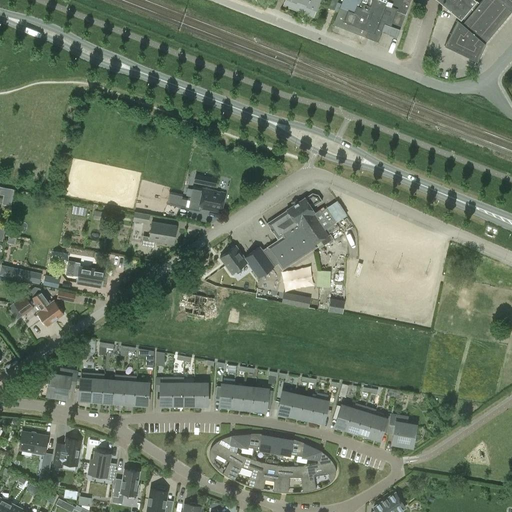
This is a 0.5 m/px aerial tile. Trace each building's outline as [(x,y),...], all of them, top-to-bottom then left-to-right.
[(298,11),(302,0),(285,0),(284,5),(298,11)] [(319,0),(302,0),(298,11),(313,17),(319,0)] [(334,10),(337,0),(331,0),(328,8),(334,10)] [(342,0),(333,24),(378,42),(382,32),(397,37),(411,0),(342,0)] [(511,11),(511,0),(482,0),(479,3),(475,0),(437,0),(458,18),(444,46),(477,61),(485,44),(485,43),(511,11)] [(205,175),(203,184),(215,187),(217,178),(206,176),(205,175)] [(0,185),(0,192),(4,194),(2,203),(10,205),(14,188),(0,185)] [(203,187),(203,189),(193,187),(188,209),(199,211),(199,207),(221,212),(226,192),(203,187)] [(183,198),(183,194),(169,191),(166,204),(186,208),(188,199),(183,198)] [(293,204),(287,209),(271,219),(282,236),(299,225),(312,245),(316,242),(320,240),(324,245),(333,238),(330,233),(339,227),(335,222),(336,222),(326,207),(321,210),(320,209),(315,212),(312,207),(322,200),(318,194),(312,192),(305,197),(305,196),(298,201),(296,198),(292,201),(293,204)] [(133,221),(148,223),(149,214),(134,211),(133,221)] [(261,266),(255,271),(259,277),(274,266),(274,265),(278,263),(282,270),(319,246),(316,242),(312,245),(299,225),(282,236),(271,219),(267,222),(278,239),(267,246),(268,247),(263,250),(262,249),(261,250),(265,255),(261,258),(264,262),(260,265),(261,266)] [(151,232),(150,236),(143,235),(141,245),(154,247),(155,240),(173,243),(176,225),(152,221),(151,232)] [(248,262),(255,271),(261,266),(260,265),(264,262),(261,258),(265,255),(261,250),(262,249),(260,246),(245,257),(236,245),(220,256),(233,273),(248,262)] [(74,272),(78,272),(76,283),(101,287),(104,270),(79,266),(75,266),(76,261),(68,260),(65,275),(74,276),(74,272)] [(35,273),(22,270),(2,266),(0,273),(38,282),(40,274),(35,273)] [(284,289),(313,283),(310,266),(281,271),(284,289)] [(494,266),(491,279),(508,283),(511,269),(494,266)] [(317,270),(316,286),(329,287),(330,270),(317,270)] [(44,280),(43,284),(58,288),(60,278),(45,275),(44,280)] [(60,316),(61,317),(63,315),(63,314),(64,313),(54,299),(51,302),(47,295),(42,290),(40,291),(36,287),(33,289),(56,320),(60,316)] [(37,312),(48,326),(49,325),(50,325),(52,324),(52,322),(56,320),(33,289),(33,288),(22,296),(21,296),(13,303),(22,315),(22,316),(34,307),(34,306),(36,305),(39,310),(37,312)] [(74,299),(75,292),(60,289),(58,296),(74,299)] [(281,303),(308,306),(309,294),(282,291),(281,303)] [(344,300),(330,298),(328,311),(342,313),(344,300)] [(175,325),(175,326),(187,328),(186,334),(192,335),(194,321),(189,320),(192,305),(178,303),(178,304),(178,307),(175,325)] [(156,319),(153,333),(160,334),(161,328),(173,330),(174,330),(175,326),(175,325),(178,307),(177,307),(163,305),(161,320),(156,319)] [(203,313),(199,338),(212,340),(217,315),(203,313)] [(217,315),(212,340),(226,342),(230,318),(217,315)] [(121,318),(118,333),(125,334),(124,340),(136,342),(136,336),(141,336),(144,322),(121,318)] [(230,318),(226,342),(239,345),(243,320),(230,318)] [(243,320),(239,345),(252,347),(256,322),(243,320)] [(256,322),(252,347),(266,349),(270,324),(256,322)] [(274,328),(270,350),(282,352),(286,330),(274,328)] [(286,330),(282,352),(294,354),(298,332),(286,330)] [(298,332),(294,354),(306,356),(310,335),(298,332)] [(316,335),(312,357),(325,359),(328,338),(316,335)] [(328,338),(325,359),(336,361),(340,340),(328,338)] [(357,339),(353,364),(366,366),(371,342),(357,339)] [(340,340),(336,361),(349,363),(352,342),(340,340)] [(371,342),(366,366),(380,368),(384,344),(371,342)] [(384,344),(380,368),(393,371),(397,346),(384,344)] [(126,356),(127,350),(127,351),(128,346),(121,345),(120,349),(120,355),(126,356)] [(397,346),(393,371),(406,373),(410,348),(397,346)] [(153,366),(154,350),(138,348),(138,356),(145,356),(145,366),(153,366)] [(410,348),(406,373),(420,375),(424,351),(410,348)] [(73,351),(71,359),(77,361),(79,352),(73,351)] [(156,351),(156,364),(164,365),(164,352),(156,351)] [(47,386),(46,395),(52,396),(52,394),(65,396),(67,387),(74,388),(76,373),(61,370),(60,376),(51,374),(49,386),(47,386)] [(91,399),(102,400),(104,380),(104,373),(93,372),(93,379),(91,399)] [(123,401),(125,375),(114,374),(114,381),(113,401),(123,401)] [(134,402),(136,383),(136,376),(125,375),(123,401),(134,402)] [(173,403),(173,386),(173,377),(162,377),(161,403),(173,403)] [(183,403),(183,384),(184,384),(184,377),(173,377),(173,386),(173,403),(183,403)] [(232,405),(234,386),(234,379),(223,378),(222,386),(216,385),(215,395),(221,396),(220,404),(232,405)] [(80,398),(91,399),(93,379),(82,379),(80,398)] [(114,381),(104,380),(102,400),(113,401),(114,381)] [(136,383),(134,402),(146,403),(147,384),(136,383)] [(342,383),(341,383),(338,395),(345,397),(348,385),(342,383)] [(194,403),(194,389),(194,384),(184,384),(183,384),(183,403),(194,403)] [(194,384),(194,389),(194,403),(206,403),(206,384),(194,384)] [(242,406),(244,387),(234,386),(232,405),(242,406)] [(253,408),(254,399),(255,388),(244,387),(242,406),(253,408)] [(254,399),(253,408),(264,409),(265,404),(271,405),(272,390),(255,388),(254,399)] [(290,414),(294,395),(283,392),(279,411),(290,414)] [(313,409),(311,418),(322,421),(328,395),(317,393),(315,399),(313,409)] [(301,416),(303,407),(305,397),(294,395),(290,414),(301,416)] [(311,418),(313,409),(315,399),(305,397),(303,407),(301,416),(300,418),(306,419),(306,417),(311,418)] [(358,431),(362,416),(365,406),(355,403),(353,409),(347,428),(358,431)] [(338,421),(337,425),(337,427),(342,429),(343,427),(347,428),(353,409),(342,406),(342,407),(338,406),(334,420),(338,421)] [(368,434),(373,418),(374,416),(376,409),(365,406),(362,416),(358,431),(368,434)] [(374,416),(373,418),(368,434),(379,438),(385,419),(374,416)] [(391,416),(388,431),(395,432),(394,442),(406,444),(406,446),(413,447),(414,438),(412,438),(414,426),(406,424),(407,418),(391,416)] [(47,435),(22,431),(19,449),(44,454),(47,435)] [(248,447),(253,448),(255,433),(250,433),(244,433),(241,433),(242,434),(242,437),(234,435),(233,435),(230,436),(228,436),(225,437),(222,438),(220,439),(219,440),(216,441),(230,449),(230,445),(248,447)] [(258,449),(258,450),(274,452),(277,435),(272,434),(272,435),(272,437),(262,435),(262,434),(263,434),(263,433),(260,433),(255,433),(253,448),(258,449)] [(290,455),(290,454),(296,455),(298,440),(295,439),(291,438),(291,439),(292,439),(291,440),(281,438),(281,436),(282,436),(277,435),(274,452),(290,455)] [(56,449),(53,466),(62,467),(63,463),(77,465),(79,457),(80,457),(81,448),(80,448),(81,440),(77,439),(77,437),(70,436),(70,438),(66,438),(64,450),(56,449)] [(317,464),(326,463),(332,462),(330,459),(328,457),(327,456),(326,454),(324,453),(322,452),(320,450),(318,449),(318,450),(310,449),(310,446),(311,446),(311,445),(308,444),(305,443),(301,441),(298,440),(296,455),(301,456),(301,457),(318,460),(317,464)] [(231,467),(234,469),(241,456),(230,449),(216,441),(215,442),(214,443),(213,444),(212,446),(211,447),(210,448),(210,450),(209,451),(209,452),(209,454),(209,455),(209,456),(210,457),(210,458),(211,460),(211,461),(212,462),(212,461),(216,454),(229,461),(223,473),(223,472),(222,473),(223,473),(227,476),(231,467)] [(91,458),(88,473),(106,476),(106,479),(113,480),(116,466),(109,465),(111,453),(94,450),(93,459),(91,458)] [(51,458),(43,456),(41,471),(48,473),(51,458)] [(255,477),(258,478),(262,463),(241,456),(234,469),(231,467),(227,476),(230,478),(234,480),(235,479),(234,479),(241,467),(252,470),(248,485),(248,484),(248,485),(252,486),(255,477)] [(307,481),(310,481),(311,490),(313,490),(316,489),(316,488),(315,488),(313,476),(328,473),(330,482),(329,482),(330,483),(331,482),(332,481),(333,479),(334,478),(334,477),(335,475),(335,474),(336,473),(336,471),(336,469),(335,468),(335,467),(335,466),(334,465),(334,463),(332,462),(326,463),(317,464),(304,466),(307,481)] [(263,489),(263,488),(265,479),(274,481),(273,490),(272,491),(273,491),(274,491),(275,491),(276,491),(277,491),(278,491),(279,491),(279,492),(280,492),(281,492),(282,492),(283,492),(284,482),(281,482),(283,466),(282,466),(262,463),(258,478),(255,477),(252,486),(253,487),(254,487),(255,487),(256,487),(256,488),(257,488),(258,488),(259,488),(260,488),(260,489),(261,489),(262,489),(263,489)] [(310,481),(307,481),(304,466),(283,466),(281,482),(284,482),(283,492),(288,492),(288,491),(289,477),(300,477),(303,491),(302,491),(306,491),(311,490),(310,481)] [(115,482),(112,501),(122,503),(124,493),(137,495),(138,484),(137,484),(139,471),(124,468),(122,483),(115,482)] [(20,475),(17,480),(24,484),(26,479),(20,475)] [(54,487),(55,481),(48,479),(47,486),(54,487)] [(158,488),(158,490),(151,488),(147,509),(146,511),(170,511),(171,506),(164,505),(167,491),(165,491),(165,489),(158,488)] [(401,511),(400,510),(405,507),(395,492),(373,507),(375,510),(372,511),(371,511),(401,511)] [(79,496),(78,504),(82,505),(89,506),(90,498),(79,496)] [(6,502),(0,511),(14,511),(17,507),(6,502)] [(199,511),(200,506),(196,505),(195,503),(191,502),(189,504),(185,503),(183,511),(199,511)]
